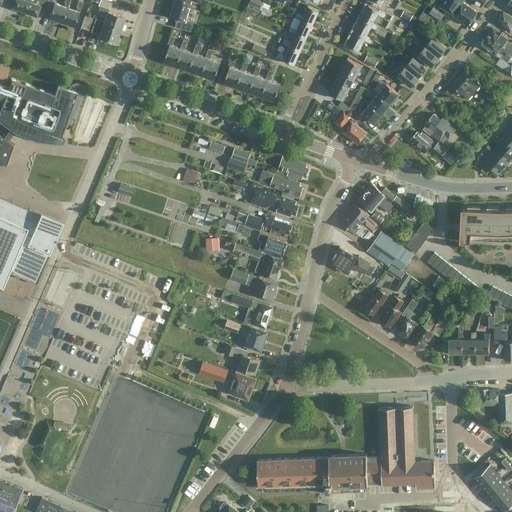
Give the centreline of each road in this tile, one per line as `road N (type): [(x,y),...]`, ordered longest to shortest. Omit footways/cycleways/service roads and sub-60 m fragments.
road 1 (residential): [(496,0),(361,164)]
road 2 (residential): [(130,80),(59,250)]
road 3 (secondary): [(280,134),(130,80)]
road 4 (residential): [(191,511),(286,387)]
road 5 (secondary): [(511,187),(443,186),(361,164)]
road 6 (residential): [(425,382),(418,363),(311,291)]
road 7 (residential): [(481,511),(454,473),(449,378)]
road 8 (residential): [(286,387),(425,382)]
road 9 (residential): [(311,291),(326,217),(361,164)]
road 10 (secondary): [(130,80),(0,33)]
